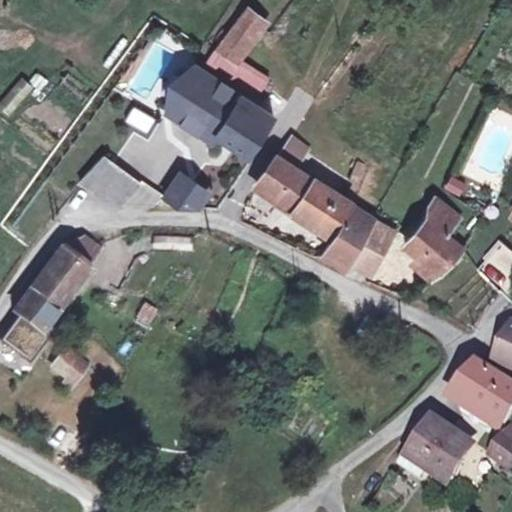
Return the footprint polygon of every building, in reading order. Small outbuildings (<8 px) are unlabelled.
[(261,20),(242,7),(228,28),(247,40),(261,20)] [(247,40),(228,28),(212,49),(232,63),(247,40)] [(274,111),(194,64),(167,111),(210,137),(215,130),(232,141),(249,151),(274,111)] [(0,103),(0,107),(11,116),(34,87),(21,77),(0,103)] [(167,137),(134,111),(104,149),(137,175),(156,151),(167,137)] [(215,130),(210,137),(228,148),(232,141),(215,130)] [(329,249),(348,265),(374,221),(367,217),(301,166),(315,146),(292,132),(259,179),(334,237),(329,249)] [(78,177),(97,192),(118,164),(97,149),(78,177)] [(118,164),(97,192),(119,208),(139,180),(118,164)] [(220,206),(223,202),(238,181),(222,171),(208,191),(196,207),(220,206)] [(465,182),(451,176),(445,189),(459,196),(465,182)] [(181,208),(196,207),(208,191),(194,181),(177,204),(181,208)] [(456,215),(436,194),(431,201),(424,220),(405,241),(438,272),(461,248),(444,231),(456,215)] [(374,221),(348,265),(373,275),(396,233),(374,221)] [(61,239),(29,285),(46,297),(58,308),(103,248),(86,235),(61,239)] [(192,250),(192,237),(153,237),(153,251),(192,250)] [(511,272),(511,256),(506,248),(479,267),(496,285),(511,272)] [(46,297),(29,285),(12,308),(8,315),(14,319),(0,339),(0,348),(25,367),(55,328),(47,322),(58,308),(46,297)] [(135,320),(149,326),(157,308),(143,302),(135,320)] [(511,323),(496,356),(511,363),(511,323)] [(90,361),(68,349),(55,368),(77,381),(90,361)] [(511,418),(511,378),(481,358),(462,392),(463,409),(492,428),(509,423),(511,418)] [(472,442),(433,417),(409,454),(433,468),(451,479),(472,442)] [(511,460),(511,427),(492,455),(501,461),(508,466),(511,460)] [(433,468),(409,454),(401,470),(424,482),(433,468)]
